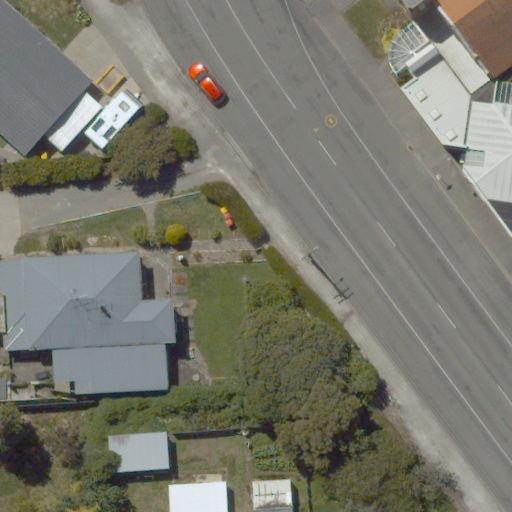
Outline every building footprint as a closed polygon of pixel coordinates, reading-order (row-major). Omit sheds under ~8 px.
[(502,0),(404,0),(439,46),(502,0)] [(0,13),(0,134),(24,156),(84,87),(0,13)] [(135,254),(2,258),(3,302),(0,301),(0,333),(4,334),(5,354),(57,352),(58,394),(169,390),(166,295),(136,296),(135,254)] [(107,428),(108,475),(171,473),(170,427),(107,428)] [(295,511),(294,478),(251,480),(252,511),(295,511)] [(230,511),(230,483),(166,485),(166,511),(230,511)]
